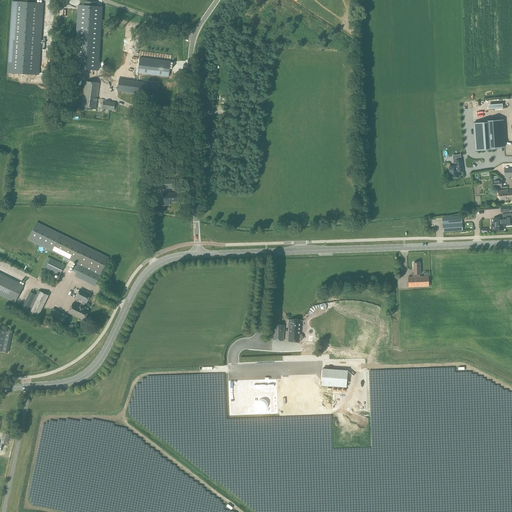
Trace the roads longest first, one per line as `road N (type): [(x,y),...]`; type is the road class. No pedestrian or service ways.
road 1 (secondary): [(198,254),(511,243)]
road 2 (unknown): [(260,340),(228,362),(224,393),(165,391),(112,434),(131,462),(136,492),(158,511)]
road 3 (secondary): [(26,386),(81,377),(102,356),(145,273),(169,258),(198,254)]
road 4 (tertiary): [(198,254),(193,36)]
road 5 (unclassified): [(26,386),(3,511)]
